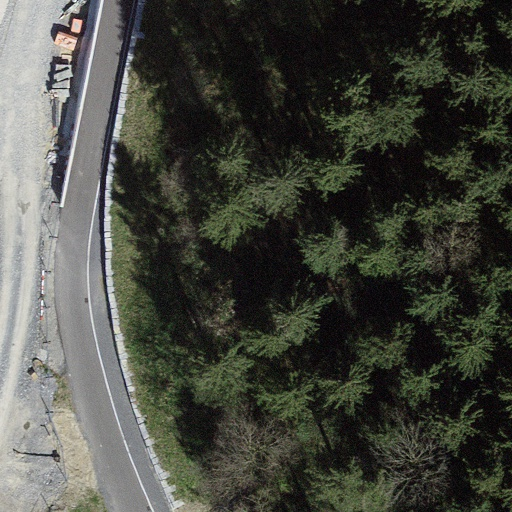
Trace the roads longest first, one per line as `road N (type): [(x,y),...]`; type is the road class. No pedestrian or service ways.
road 1 (unclassified): [(122,0),(78,207),(72,293),(81,352),(133,511)]
road 2 (primary): [(39,0),(0,165)]
